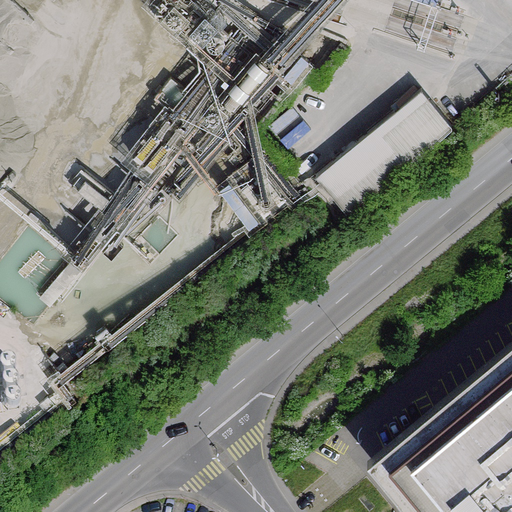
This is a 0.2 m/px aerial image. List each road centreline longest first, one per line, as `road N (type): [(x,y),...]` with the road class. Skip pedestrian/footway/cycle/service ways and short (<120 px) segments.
road 1 (tertiary): [(511,158),(194,420)]
road 2 (tertiary): [(194,420),(84,511)]
road 3 (residential): [(194,420),(274,511)]
